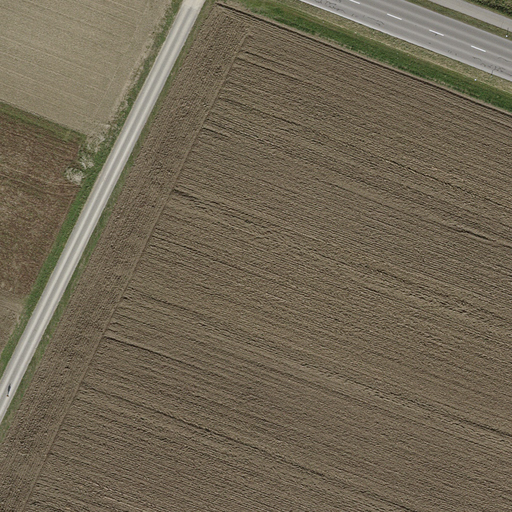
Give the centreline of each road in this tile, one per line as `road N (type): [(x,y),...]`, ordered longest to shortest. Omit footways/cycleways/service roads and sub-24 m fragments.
road 1 (track): [(0,405),(195,0)]
road 2 (tertiary): [(511,61),(350,0)]
